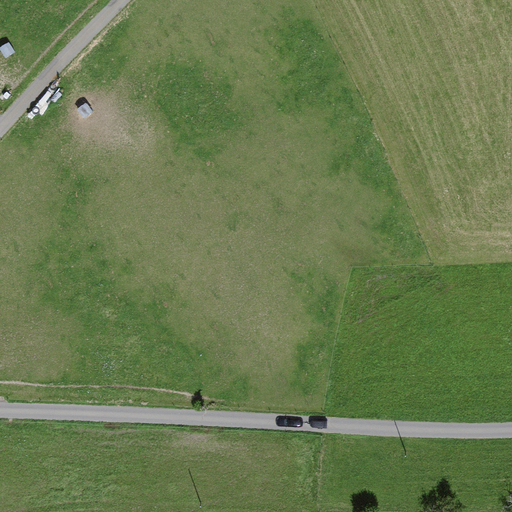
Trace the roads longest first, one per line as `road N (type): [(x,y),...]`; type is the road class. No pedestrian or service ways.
road 1 (unclassified): [(511,413),(286,427),(0,406)]
road 2 (unclassified): [(111,0),(0,114)]
